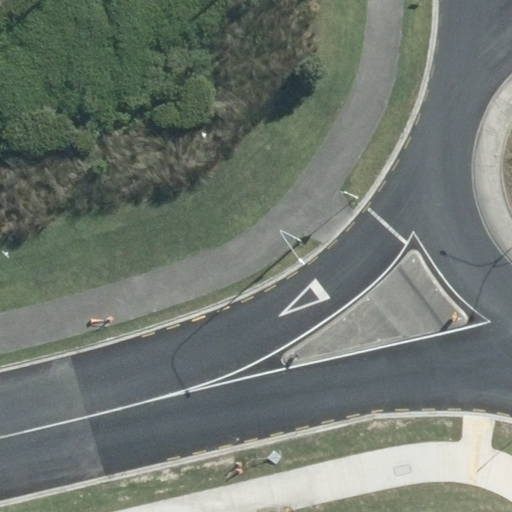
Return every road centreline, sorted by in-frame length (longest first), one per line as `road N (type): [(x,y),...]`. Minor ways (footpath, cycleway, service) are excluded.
road 1 (unclassified): [(179,396),(295,325),(445,138)]
road 2 (unclassified): [(511,348),(179,396)]
road 3 (tertiary): [(511,303),(460,247),(443,194),(445,138)]
road 4 (unclassified): [(179,396),(0,438)]
